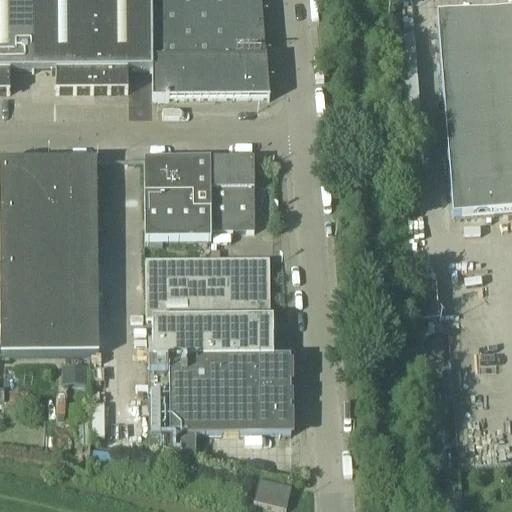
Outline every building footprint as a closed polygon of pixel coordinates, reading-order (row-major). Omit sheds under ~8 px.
[(126,75),(151,75),(150,0),(0,0),(0,97),(9,97),(9,76),(54,76),(55,97),(127,96),(126,75)] [(150,0),(151,75),(151,105),(268,104),(259,0),(150,0)] [(511,15),(436,22),(452,222),(511,217),(511,15)] [(401,115),(418,115),(416,40),(399,40),(401,115)] [(209,166),(210,237),(253,237),(253,165),(209,166)] [(95,166),(0,166),(0,360),(97,360),(95,166)] [(210,246),(210,237),(209,166),(143,166),(144,251),(161,251),(161,246),(210,246)] [(151,325),(151,365),(272,364),(272,324),(269,324),(268,264),(144,265),(144,325),(151,325)] [(434,287),(417,288),(419,325),(437,323),(434,287)] [(444,364),(442,344),(422,346),(424,366),(444,364)] [(272,364),(151,365),(148,365),(149,455),(195,466),(195,441),(290,440),(290,412),(285,412),(285,400),(290,400),(289,364),(272,364)] [(61,389),(87,389),(87,370),(61,371),(61,389)] [(253,509),(266,511),(286,511),(291,494),(258,487),(253,509)]
